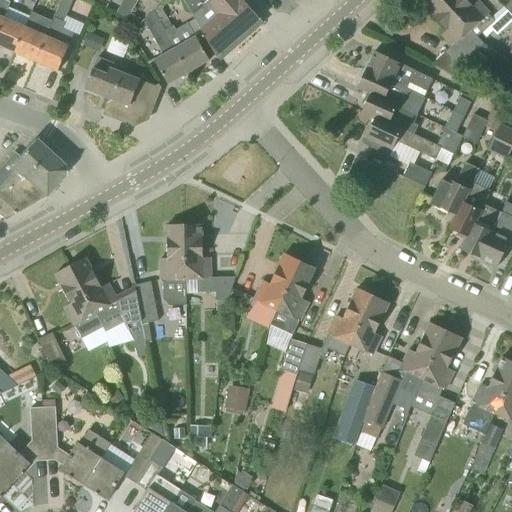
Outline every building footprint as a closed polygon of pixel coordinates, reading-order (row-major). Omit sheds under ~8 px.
[(0,0),(0,29),(5,19),(11,3),(4,0),(0,0)] [(15,53),(36,62),(63,0),(49,0),(35,32),(26,28),(15,53)] [(63,0),(36,62),(58,72),(69,47),(68,47),(74,33),(64,29),(67,24),(64,23),(74,0),(63,0)] [(184,0),(216,57),(227,48),(260,19),(243,0),(184,0)] [(442,36),(452,47),(432,65),(463,81),(475,70),(466,60),(483,44),(477,38),(471,31),(442,0),(431,0),(424,6),(447,31),(442,36)] [(477,38),(495,21),(489,14),(478,2),(473,7),(466,0),(442,0),(471,31),(477,38)] [(160,7),(154,12),(189,73),(210,61),(196,38),(188,24),(176,31),(173,26),(172,27),(160,7)] [(168,85),(189,73),(154,12),(144,21),(164,56),(155,61),(168,85)] [(26,28),(5,19),(0,29),(0,46),(15,53),(26,28)] [(433,80),(421,74),(375,52),(366,70),(393,83),(424,98),(433,80)] [(125,69),(98,58),(85,89),(109,99),(104,110),(135,122),(145,118),(157,87),(160,86),(159,85),(156,87),(123,74),(125,69)] [(358,88),(371,94),(404,109),(408,100),(389,91),(393,83),(366,70),(358,88)] [(382,120),(410,133),(418,115),(404,109),(371,94),(362,112),(375,118),(376,117),(382,120)] [(454,112),(464,117),(471,103),(460,98),(454,112)] [(485,126),(498,132),(502,125),(506,116),(492,110),(487,121),(474,115),(463,137),(477,143),(485,126)] [(446,128),(456,134),(464,117),(454,112),(446,128)] [(367,135),(368,136),(376,140),(372,148),(390,157),(397,142),(435,160),(436,158),(450,165),(455,154),(437,146),(410,133),(382,120),(376,117),(375,118),(367,135)] [(511,129),(502,125),(498,132),(489,151),(506,159),(507,159),(511,147),(511,129)] [(455,154),(463,137),(456,134),(446,128),(437,146),(455,154)] [(35,140),(19,158),(14,153),(0,167),(0,216),(4,221),(44,197),(45,198),(46,196),(63,177),(64,177),(64,167),(63,167),(36,142),(36,141),(35,140)] [(403,178),(425,188),(432,173),(410,163),(403,178)] [(464,203),(473,183),(479,170),(465,164),(456,183),(444,178),(431,204),(456,216),(457,216),(463,202),(464,203)] [(450,229),(468,237),(468,238),(484,204),(484,205),(491,191),(473,183),(464,203),(463,202),(457,216),(456,216),(450,229)] [(501,213),(492,232),(480,259),(498,268),(511,237),(511,205),(506,203),(502,213),(501,213)] [(461,250),(480,259),(492,232),(501,213),(484,205),(484,204),(468,238),(468,237),(461,250)] [(186,306),(186,293),(186,280),(185,225),(167,226),(168,259),(161,260),(161,280),(163,280),(163,299),(170,306),(186,306)] [(235,279),(210,279),(210,259),(203,259),(202,225),(185,225),(186,280),(197,280),(197,293),(216,292),(216,303),(227,303),(235,279)] [(255,300),(259,302),(278,311),(301,262),(285,254),(270,284),(264,281),(255,300)] [(96,315),(103,328),(105,333),(126,322),(132,346),(137,345),(139,355),(149,353),(147,343),(143,325),(137,292),(117,302),(108,285),(102,288),(86,258),(70,267),(96,315)] [(301,262),(278,311),(271,325),(293,336),(309,303),(303,300),(317,269),(301,262)] [(103,328),(96,315),(70,267),(55,275),(71,305),(64,308),(74,326),(75,326),(82,339),(103,328)] [(135,286),(137,292),(143,325),(159,321),(154,302),(151,282),(135,286)] [(329,335),(323,347),(328,349),(344,357),(350,345),(373,296),(357,288),(343,319),(336,316),(328,334),(329,335)] [(389,303),(373,296),(350,345),(372,355),(381,337),(374,334),(389,303)] [(395,379),(381,373),(372,398),(363,423),(380,430),(397,389),(415,397),(445,330),(429,323),(415,353),(409,350),(395,379)] [(439,396),(442,389),(444,390),(453,371),(446,368),(461,338),(445,330),(415,397),(435,405),(414,456),(430,462),(454,404),(439,396)] [(66,362),(53,333),(38,340),(52,369),(66,362)] [(291,340),(286,354),(281,371),(283,372),(297,376),(299,371),(306,345),(291,340)] [(319,359),(322,350),(306,345),(299,371),(314,375),(319,359)] [(472,403),(494,414),(511,376),(511,362),(501,357),(487,388),(481,385),(472,403)] [(285,412),(297,376),(283,372),(272,408),(285,412)] [(511,376),(494,414),(511,422),(511,376)] [(229,383),(225,411),(246,414),(250,387),(229,383)] [(374,390),(356,384),(337,437),(355,444),(374,390)] [(459,403),(447,430),(457,434),(469,408),(459,403)] [(46,458),(45,434),(44,408),(31,409),(33,459),(46,458)] [(56,408),(44,408),(45,434),(46,458),(62,458),(62,457),(67,460),(61,471),(84,486),(102,458),(110,444),(89,430),(80,445),(78,443),(70,456),(58,449),(56,408)] [(157,409),(135,411),(138,420),(163,435),(157,409)] [(380,430),(363,423),(360,432),(376,439),(380,430)] [(490,423),(482,443),(495,449),(503,429),(490,423)] [(162,441),(152,434),(138,455),(149,462),(162,441)] [(0,474),(12,485),(31,465),(7,443),(0,450),(0,474)] [(108,501),(123,476),(125,473),(102,458),(84,486),(108,501)] [(149,462),(135,484),(147,491),(133,511),(167,511),(180,491),(157,476),(162,470),(149,462)] [(0,497),(12,485),(0,474),(0,497)] [(220,507),(216,511),(231,511),(244,493),(233,486),(220,507)] [(211,511),(195,501),(180,491),(167,511),(211,511)] [(371,511),(391,511),(395,502),(377,496),(371,511)]
